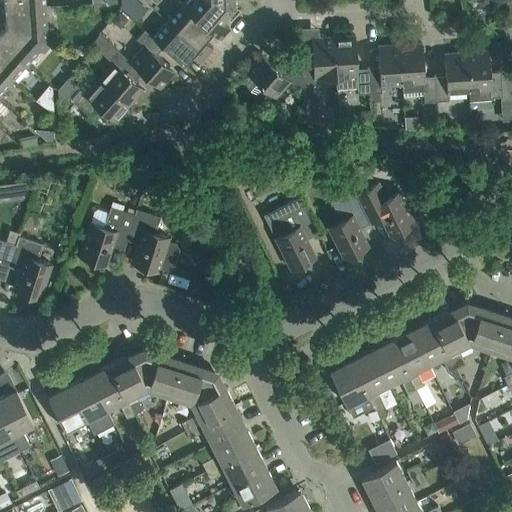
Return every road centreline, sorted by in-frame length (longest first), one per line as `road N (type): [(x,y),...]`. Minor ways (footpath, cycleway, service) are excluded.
road 1 (residential): [(247,337),(150,306),(47,343),(3,338)]
road 2 (residential): [(459,244),(288,331),(247,337)]
road 3 (residential): [(344,511),(332,486),(306,469),(249,359),(247,337)]
road 4 (residential): [(186,137),(271,15)]
road 5 (residential): [(271,15),(406,11)]
